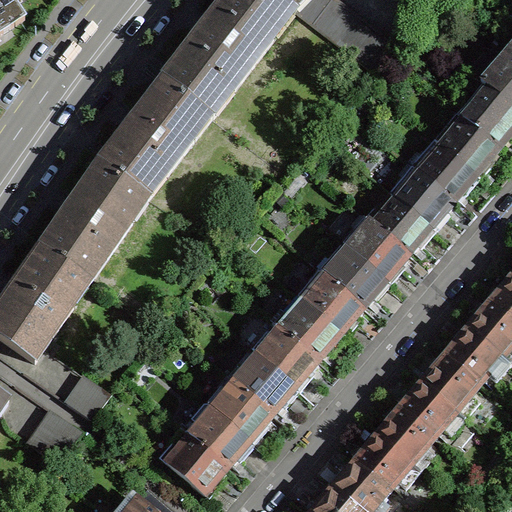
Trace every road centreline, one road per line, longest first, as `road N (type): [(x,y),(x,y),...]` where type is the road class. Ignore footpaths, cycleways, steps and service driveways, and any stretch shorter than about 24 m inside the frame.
road 1 (residential): [(511,214),(256,511)]
road 2 (primary): [(133,0),(0,179)]
